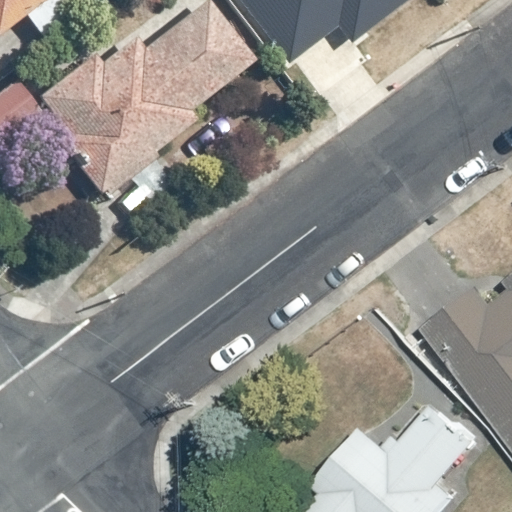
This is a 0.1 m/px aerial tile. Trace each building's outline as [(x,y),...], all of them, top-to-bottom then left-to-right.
[(0,0),(0,34),(27,17),(44,42),(90,12),(82,0),(0,0)] [(129,30),(38,94),(64,131),(55,138),(99,200),(203,126),(193,113),(260,66),(213,0),(197,0),(138,42),(129,30)] [(235,0),(287,65),(338,25),(352,44),(407,0),(235,0)] [(0,150),(45,115),(40,109),(35,103),(12,74),(0,84),(0,150)] [(511,282),(500,292),(492,282),(427,332),(511,442),(511,282)] [(436,403),(419,423),(395,402),(303,505),(311,511),(457,511),(474,493),(452,474),(480,443),(436,403)]
